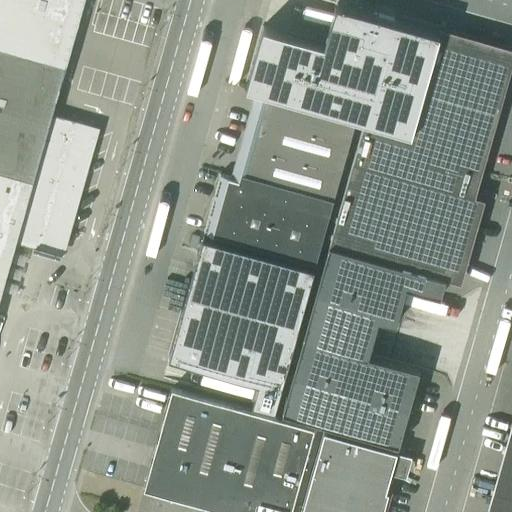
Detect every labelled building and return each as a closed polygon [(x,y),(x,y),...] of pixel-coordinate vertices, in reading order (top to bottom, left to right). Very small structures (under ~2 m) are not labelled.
[(0,0),(0,243),(4,230),(58,245),(90,132),(36,116),(68,0),(0,0)] [(325,45),(263,28),(246,86),(269,92),(356,117),(365,119),(395,127),(412,69),(424,27),(337,3),(325,45)] [(509,51),(424,27),(412,69),(395,127),(365,119),(329,244),(445,277),(509,51)] [(269,92),(268,96),(249,164),(247,164),(247,166),(238,164),(235,177),(220,173),(204,231),(315,263),(356,117),(269,92)] [(199,236),(192,234),(189,245),(196,247),(199,236)] [(314,266),(202,235),(169,356),(258,381),(252,403),(274,409),(314,266)] [(445,277),(329,244),(282,412),(398,444),(420,368),(368,353),(379,317),(396,322),(406,286),(440,295),(445,277)] [(143,488),(223,510),(228,511),(290,511),(314,427),(171,387),(143,488)] [(395,450),(324,430),(301,511),(377,511),(382,496),(395,450)] [(511,511),(511,476),(501,511),(511,511)]
